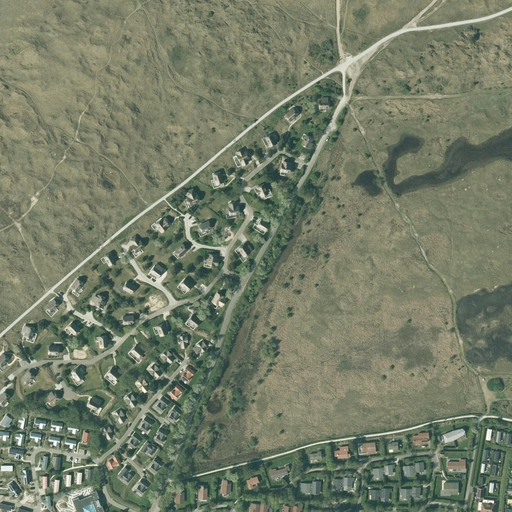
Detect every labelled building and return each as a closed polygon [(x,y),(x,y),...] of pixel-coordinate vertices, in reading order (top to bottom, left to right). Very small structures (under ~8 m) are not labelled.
[(322,97),(322,101),(319,101),(320,108),(330,108),(329,101),(328,101),(328,97),(322,97)] [(290,121),(298,114),(293,109),(286,115),(290,121)] [(272,134),(266,137),(270,146),(276,143),(275,140),(278,138),(275,133),(272,134)] [(307,135),(302,144),(311,149),(313,143),(311,142),(313,139),(307,135)] [(242,150),(236,152),(238,155),(237,155),(239,162),(240,161),(242,165),(248,163),(246,159),(249,158),(246,151),(243,152),(242,150)] [(282,164),(281,171),(291,173),(292,166),(290,165),(290,162),(284,161),(283,164),(282,164)] [(219,172),(213,174),(216,184),(223,182),(219,172)] [(258,189),(256,190),(258,195),(260,194),(261,196),(267,193),(263,184),(257,187),(258,189)] [(187,191),(190,197),(187,198),(190,205),(199,201),(196,194),(195,195),(194,194),(195,193),(193,189),(187,191)] [(239,213),(238,206),(236,206),(235,202),(229,203),(230,207),(228,208),(229,215),(239,213)] [(161,220),(155,224),(161,232),(167,228),(166,226),(169,223),(165,218),(161,221),(161,220)] [(269,225),(261,220),(257,226),(265,231),(269,225)] [(211,228),(208,221),(199,225),(202,232),(211,228)] [(130,240),(134,245),(132,246),(136,252),(144,246),(140,240),(139,241),(135,236),(130,240)] [(187,249),(182,244),(175,251),(180,256),(187,249)] [(249,245),(246,247),(244,244),(238,248),(244,256),(253,250),(249,245)] [(115,262),(110,253),(104,257),(109,265),(115,262)] [(207,264),(214,265),(217,265),(218,259),(215,258),(216,255),(209,254),(207,264)] [(154,266),(150,271),(158,277),(162,272),(161,270),(162,269),(158,266),(159,266),(157,264),(155,266),(154,266)] [(82,283),(77,279),(71,287),(77,291),(82,283)] [(187,291),(192,285),(185,279),(180,284),(187,291)] [(132,293),(135,287),(126,282),(123,288),(132,293)] [(217,293),(212,301),(218,305),(218,304),(221,306),(226,299),(222,297),(223,296),(217,293)] [(93,297),(91,302),(95,303),(94,304),(101,307),(101,306),(103,307),(105,301),(104,300),(105,298),(98,295),(97,299),(93,297)] [(54,299),(46,306),(51,311),(58,305),(54,299)] [(200,321),(192,315),(188,321),(196,327),(200,321)] [(79,329),(72,322),(67,327),(74,334),(79,329)] [(167,333),(163,324),(157,326),(160,336),(167,333)] [(28,326),(28,327),(24,326),(22,331),(25,333),(24,336),(31,338),(34,329),(28,326)] [(185,337),(184,335),(179,336),(180,338),(178,338),(179,343),(180,343),(181,348),(186,347),(186,342),(187,342),(186,337),(185,337)] [(100,347),(107,346),(106,336),(99,337),(100,347)] [(201,343),(200,342),(196,345),(197,346),(193,349),(197,353),(200,350),(202,352),(206,348),(205,347),(206,346),(203,342),(201,343)] [(137,347),(135,345),(131,350),(138,357),(143,352),(141,350),(143,348),(139,344),(137,347)] [(166,352),(165,351),(161,354),(163,356),(161,357),(165,361),(166,359),(170,363),(173,359),(170,356),(171,354),(167,351),(166,352)] [(8,358),(3,354),(0,357),(0,364),(2,366),(8,358)] [(154,374),(157,377),(161,374),(157,370),(159,369),(155,365),(154,366),(152,365),(149,369),(150,370),(149,371),(152,375),(154,374)] [(111,368),(107,373),(114,380),(119,375),(119,374),(121,372),(114,366),(113,368),(114,369),(113,370),(111,368)] [(194,372),(187,366),(184,370),(187,372),(186,375),(184,373),(181,377),(187,381),(190,377),(189,377),(191,375),(194,372)] [(78,369),(77,368),(72,372),(77,380),(83,376),(82,374),(84,372),(81,368),(78,369)] [(27,383),(34,376),(29,371),(22,379),(27,383)] [(141,388),(144,392),(148,389),(145,385),(147,384),(144,379),(142,381),(141,379),(137,382),(138,384),(137,385),(140,389),(141,388)] [(183,390),(176,384),(173,387),(176,390),(174,392),(173,390),(170,394),(175,398),(178,395),(180,393),(183,390)] [(0,396),(0,401),(3,404),(9,397),(4,392),(0,396)] [(51,405),(59,399),(55,393),(53,394),(51,392),(47,395),(49,397),(47,399),(51,405)] [(129,403),(132,407),(136,404),(133,400),(135,399),(132,395),(130,396),(129,394),(125,397),(126,399),(125,400),(128,404),(129,403)] [(87,405),(96,410),(99,403),(100,400),(93,397),(92,400),(90,399),(87,405)] [(168,402),(162,397),(159,400),(162,403),(160,405),(158,403),(156,407),(161,411),(164,408),(165,406),(168,402)] [(174,407),(172,410),(175,412),(173,415),(171,413),(169,417),(174,421),(177,417),(178,415),(179,415),(181,412),(174,407)] [(118,419),(120,423),(125,420),(122,416),(124,415),(121,410),(119,411),(118,410),(114,412),(115,414),(113,415),(116,419),(118,419)] [(8,427),(10,425),(8,424),(11,419),(6,415),(2,421),(5,423),(4,424),(8,427)] [(19,417),(18,422),(21,422),(21,424),(20,427),(21,427),(25,428),(27,418),(22,417),(19,417)] [(145,417),(142,421),(146,423),(144,425),(142,424),(140,428),(146,432),(148,428),(149,426),(150,426),(152,422),(145,417)] [(35,419),(34,423),(35,423),(35,424),(38,424),(40,424),(39,427),(44,428),(44,425),(45,425),(46,421),(35,419)] [(52,422),(51,426),(52,426),(55,427),(56,427),(56,430),(60,431),(61,428),(62,424),(52,422)] [(68,424),(67,429),(68,429),(71,429),(73,430),(72,433),(77,433),(77,430),(78,430),(78,426),(68,424)] [(105,435),(108,439),(112,436),(110,432),(111,431),(109,427),(107,427),(106,426),(102,429),(103,430),(101,431),(104,436),(105,435)] [(155,439),(161,443),(163,439),(164,436),(165,436),(167,432),(159,428),(157,432),(161,434),(159,437),(157,435),(155,439)] [(453,432),(443,435),(445,442),(454,440),(453,437),(463,434),(462,428),(453,431),(453,432)] [(0,431),(0,436),(1,436),(3,436),(3,440),(7,440),(8,437),(8,432),(0,431)] [(84,432),(83,439),(86,440),(86,441),(91,442),(91,439),(89,439),(91,433),(84,432)] [(413,443),(427,442),(427,439),(429,439),(428,432),(418,433),(419,436),(413,436),(413,443)] [(16,433),(16,438),(19,439),(18,441),(18,440),(18,443),(18,444),(22,445),(24,434),(20,434),(16,433)] [(30,433),(30,437),(33,438),(35,438),(34,441),(39,442),(40,439),(41,435),(30,433)] [(141,438),(134,433),(131,437),(135,439),(133,441),(131,440),(128,443),(134,448),(137,444),(136,444),(138,442),(141,438)] [(49,436),(48,440),(49,440),(49,441),(52,441),(54,441),(53,444),(58,445),(58,442),(59,442),(60,438),(49,436)] [(66,439),(65,443),(65,444),(68,444),(70,444),(69,447),(74,448),(75,445),(76,441),(66,439)] [(146,442),(141,449),(145,451),(147,448),(149,450),(148,452),(151,454),(155,448),(152,446),(149,444),(146,442)] [(376,452),(375,442),(362,444),(363,451),(368,451),(368,453),(376,452)] [(392,443),(388,444),(389,449),(393,448),(393,451),(398,450),(398,448),(398,447),(397,442),(392,442),(392,443)] [(340,450),(337,450),(334,451),(335,456),(338,456),(338,458),(350,456),(350,453),(347,453),(347,449),(348,449),(348,446),(339,446),(340,450)] [(8,453),(16,455),(15,458),(20,458),(20,455),(22,456),(23,451),(9,449),(8,453)] [(318,453),(310,454),(310,460),(322,458),(324,457),(323,454),(321,455),(321,451),(317,452),(318,453)] [(45,468),(47,456),(43,455),(42,459),(40,459),(39,463),(42,463),(41,467),(45,468)] [(121,463),(117,455),(113,457),(115,461),(112,462),(111,460),(107,462),(110,468),(114,466),(117,465),(121,463)] [(162,463),(155,458),(152,461),(155,464),(154,466),(152,465),(149,468),(155,472),(157,469),(159,467),(162,463)] [(461,462),(447,462),(447,468),(465,468),(465,460),(461,460),(461,462)] [(414,465),(415,471),(416,471),(416,472),(423,471),(422,466),(423,465),(423,462),(415,463),(416,465),(414,465)] [(385,468),(383,468),(384,473),(385,473),(386,474),(392,474),(391,468),(394,468),(394,465),(385,466),(385,468)] [(414,465),(403,467),(403,470),(407,469),(407,475),(413,474),(413,471),(415,471),(414,465)] [(275,468),(270,470),(272,477),(272,478),(273,478),(273,479),(276,478),(276,477),(277,476),(288,473),(287,471),(289,470),(288,466),(285,467),(285,468),(276,471),(275,468)] [(128,470),(124,468),(119,474),(122,477),(124,479),(128,482),(132,476),(129,474),(127,475),(125,474),(128,470)] [(374,469),(372,469),(373,472),(376,472),(376,477),(382,477),(382,474),(384,473),(383,468),(374,469)] [(23,470),(23,472),(20,472),(20,477),(23,476),(24,484),(29,483),(27,469),(23,470)] [(253,487),(252,484),(258,482),(257,477),(250,479),(246,480),(249,489),(253,487)] [(342,480),(342,485),(344,485),(344,486),(344,490),(352,490),(352,487),(352,481),(354,481),(354,478),(352,478),(344,478),(344,480),(342,480)] [(148,485),(141,479),(138,483),(142,485),(140,487),(138,486),(135,489),(141,494),(144,490),(143,490),(145,488),(148,485)] [(342,485),(342,480),(333,479),(333,483),(334,483),(334,488),(341,488),(341,485),(342,485)] [(230,485),(230,483),(228,483),(226,483),(227,480),(223,480),(222,487),(221,487),(221,493),(225,493),(226,491),(229,491),(230,485)] [(8,485),(12,491),(10,493),(12,497),(15,495),(16,496),(20,494),(12,482),(8,485)] [(311,489),(311,493),(313,493),(313,490),(319,490),(319,485),(320,485),(320,482),(313,482),(313,484),(311,484),(311,489)] [(300,483),(300,486),(303,487),(303,492),(309,492),(309,489),(311,489),(311,484),(300,483)] [(444,483),(444,490),(450,490),(450,492),(450,493),(457,494),(457,488),(454,488),(454,483),(444,483)] [(206,490),(207,488),(204,488),(203,488),(203,486),(199,485),(199,492),(198,492),(198,498),(202,499),(202,496),(206,496),(206,490)] [(411,490),(411,495),(412,495),(412,496),(419,496),(419,491),(420,491),(420,488),(413,488),(412,490),(411,490)] [(183,494),(184,492),(181,492),(180,492),(180,489),(176,489),(176,496),(175,496),(175,502),(179,503),(180,500),(183,500),(183,494)] [(380,491),(380,496),(381,496),(381,497),(388,497),(388,492),(389,492),(391,492),(391,489),(382,489),(382,491),(380,491)] [(400,489),(400,492),(402,492),(403,492),(403,498),(409,498),(409,495),(411,495),(411,490),(402,489),(400,489)] [(369,490),(369,494),(371,494),(372,494),(372,499),(378,499),(378,496),(380,496),(380,491),(371,490),(369,490)] [(104,511),(101,503),(102,502),(102,500),(100,501),(96,491),(90,493),(91,495),(79,500),(78,497),(72,500),(77,511),(76,511),(104,511)] [(479,502),(478,509),(481,510),(480,511),(493,511),(494,503),(493,503),(489,503),(490,500),(483,499),(483,502),(482,502),(481,503),(479,502)] [(250,509),(249,511),(257,511),(258,511),(259,504),(251,503),(250,507),(251,507),(252,507),(252,509),(251,509),(250,509)] [(260,505),(259,504),(258,511),(265,511),(266,508),(268,508),(269,504),(260,503),(260,505)] [(291,511),(299,511),(299,510),(301,510),(302,504),(300,503),(300,506),(294,505),(293,507),(292,507),(291,511)]
